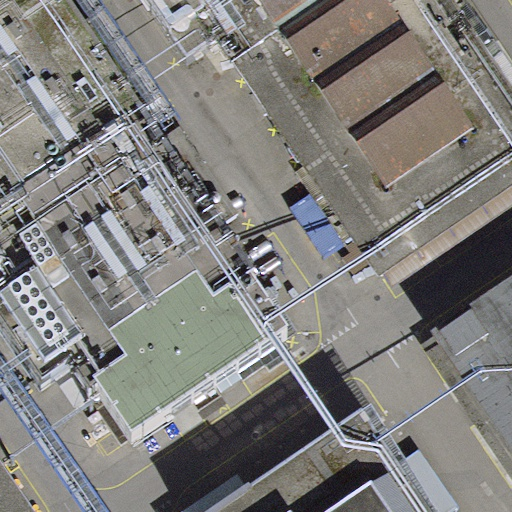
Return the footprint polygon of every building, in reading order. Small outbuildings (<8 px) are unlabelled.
[(275,348),(44,0),(0,0),(0,265),(121,449),(275,348)] [(372,270),(511,177),(511,100),(445,0),(139,0),(175,54),(213,30),(372,270)] [(511,285),(422,350),(511,474),(511,285)] [(417,511),(345,405),(186,511),(417,511)] [(0,511),(23,511),(0,475),(0,511)]
